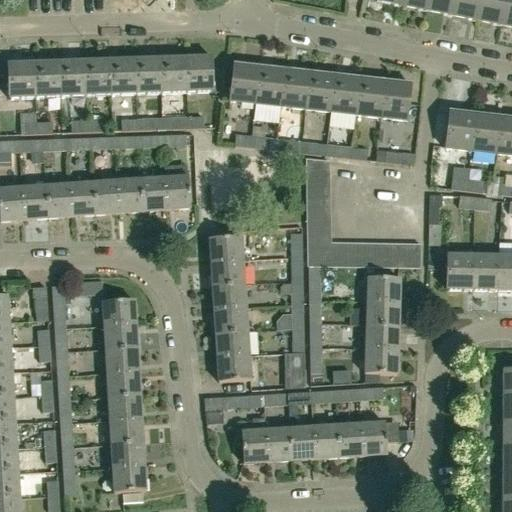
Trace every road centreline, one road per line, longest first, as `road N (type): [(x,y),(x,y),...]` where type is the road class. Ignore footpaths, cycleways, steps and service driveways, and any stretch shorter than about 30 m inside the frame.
road 1 (residential): [(0,256),(112,252),(164,283),(175,310),(192,451),(201,481),(222,496)]
road 2 (residential): [(241,21),(511,70)]
road 3 (residential): [(0,26),(241,21)]
road 4 (residential): [(417,478),(429,453),(431,379),(452,343),(480,333),(511,335)]
road 5 (residential): [(222,496),(243,503),(387,495),(417,478)]
